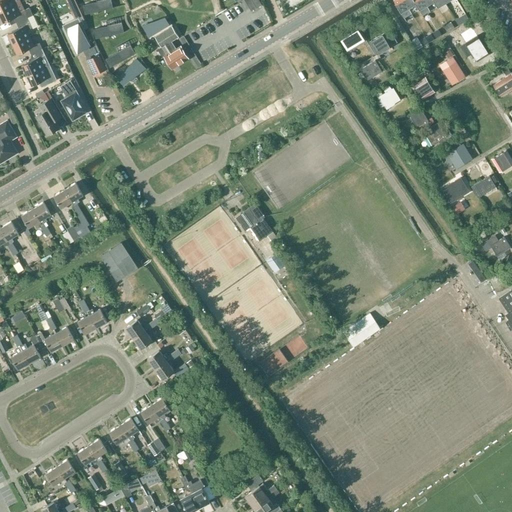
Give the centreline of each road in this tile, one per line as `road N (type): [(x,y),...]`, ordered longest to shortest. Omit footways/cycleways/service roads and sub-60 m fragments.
road 1 (tertiary): [(0,196),(333,0)]
road 2 (residential): [(0,403),(94,353),(117,358),(128,376),(125,400),(40,452),(15,442)]
